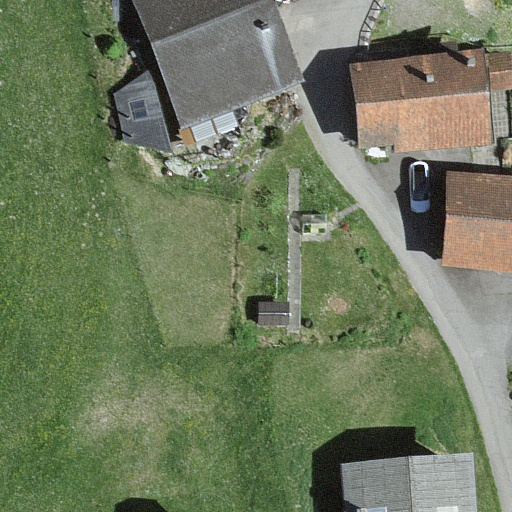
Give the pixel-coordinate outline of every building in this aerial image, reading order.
[(127,0),(177,134),(300,89),(269,6),(267,0),(127,0)] [(508,53),(348,70),(357,155),(385,152),(385,159),(487,149),(481,95),(511,91),(508,53)] [(169,155),(147,72),(114,95),(124,142),(169,155)] [(511,178),(442,175),(436,271),(511,276),(511,178)] [(283,305),(256,305),(256,327),(283,327),(283,305)] [(469,511),(466,460),(336,468),(338,511),(469,511)]
